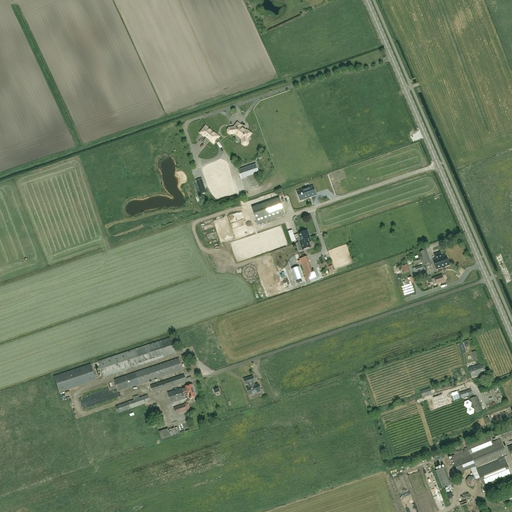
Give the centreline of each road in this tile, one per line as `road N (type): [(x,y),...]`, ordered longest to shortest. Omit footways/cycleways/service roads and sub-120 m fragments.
road 1 (tertiary): [(511,335),(367,0)]
road 2 (unknown): [(487,279),(214,371)]
